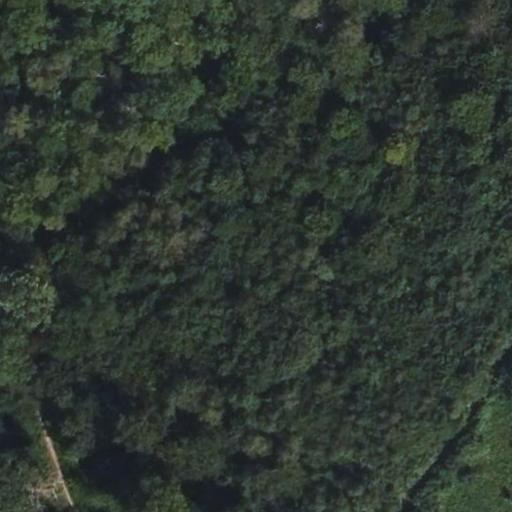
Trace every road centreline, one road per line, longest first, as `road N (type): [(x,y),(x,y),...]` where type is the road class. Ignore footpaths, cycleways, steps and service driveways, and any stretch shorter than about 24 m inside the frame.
road 1 (track): [(403,0),(0,271)]
road 2 (track): [(74,511),(0,318)]
road 3 (track): [(413,511),(511,363)]
